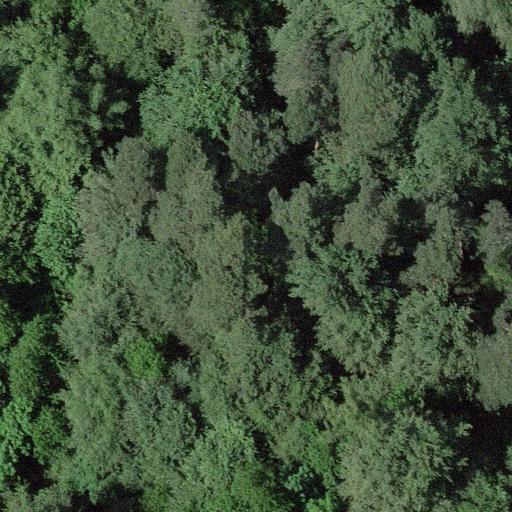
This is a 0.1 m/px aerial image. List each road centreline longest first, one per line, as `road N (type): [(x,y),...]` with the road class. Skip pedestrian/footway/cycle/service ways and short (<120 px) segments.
road 1 (track): [(421,0),(159,142),(0,263)]
road 2 (track): [(159,142),(200,28),(237,0)]
